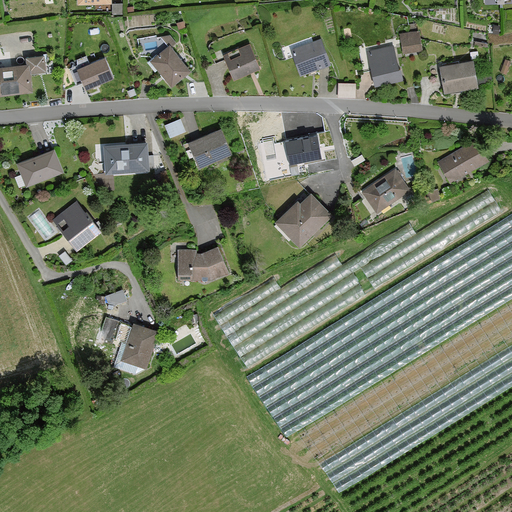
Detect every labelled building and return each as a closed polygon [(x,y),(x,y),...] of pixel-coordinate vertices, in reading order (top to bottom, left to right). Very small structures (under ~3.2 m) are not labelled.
[(403,54),(423,51),(420,31),(400,34),(403,54)] [(300,78),(331,65),(320,38),(289,51),(300,78)] [(149,60),(172,88),(192,72),(169,44),(149,60)] [(233,82),(261,69),(249,44),(222,56),(233,82)] [(374,87),(403,81),(396,45),(366,51),(374,87)] [(44,56),(28,57),(28,64),(29,75),(46,74),(44,56)] [(85,90),(113,78),(104,57),(76,70),(85,90)] [(444,94),(479,89),(475,60),(440,65),(444,94)] [(0,65),(0,96),(30,94),(29,75),(28,64),(0,65)] [(338,99),(358,99),(358,84),(338,83),(338,99)] [(182,116),(166,122),(171,136),(188,130),(182,116)] [(188,143),(199,170),(233,156),(222,129),(188,143)] [(308,138),(286,142),(290,166),(331,159),(326,132),(308,135),(308,138)] [(451,185),(491,161),(477,138),(438,162),(451,185)] [(144,144),(104,147),(106,173),(146,171),(144,144)] [(54,149),(17,164),(26,189),(64,174),(54,149)] [(378,214),(411,190),(396,168),(362,192),(378,214)] [(301,247),(333,215),(311,193),(300,203),(297,201),(276,222),(301,247)] [(100,231),(77,202),(53,221),(76,250),(100,231)] [(219,246),(202,253),(178,253),(178,281),(214,281),(230,274),(219,246)] [(111,304),(129,299),(126,288),(108,292),(111,304)] [(113,342),(120,318),(107,315),(100,339),(113,342)] [(147,369),(159,331),(133,323),(122,361),(147,369)]
